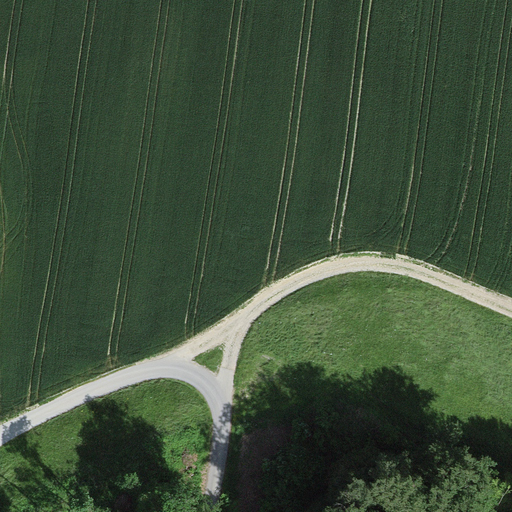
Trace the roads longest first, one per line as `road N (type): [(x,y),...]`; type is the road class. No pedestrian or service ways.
road 1 (track): [(168,370),(290,285),(349,265),(419,271),(511,309)]
road 2 (unclassified): [(0,437),(125,377),(158,370),(195,375),(219,408),(208,511)]
